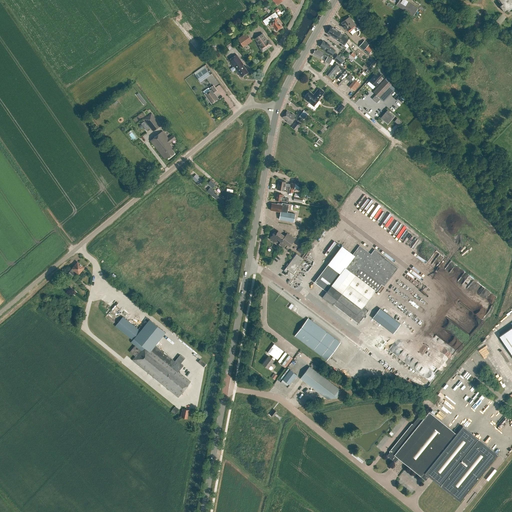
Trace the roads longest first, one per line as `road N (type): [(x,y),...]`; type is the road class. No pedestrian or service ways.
road 1 (unclassified): [(249,106),(0,313)]
road 2 (tertiary): [(225,387),(276,109)]
road 3 (residential): [(225,387),(277,397),(419,511)]
road 4 (tertiary): [(202,511),(225,387)]
